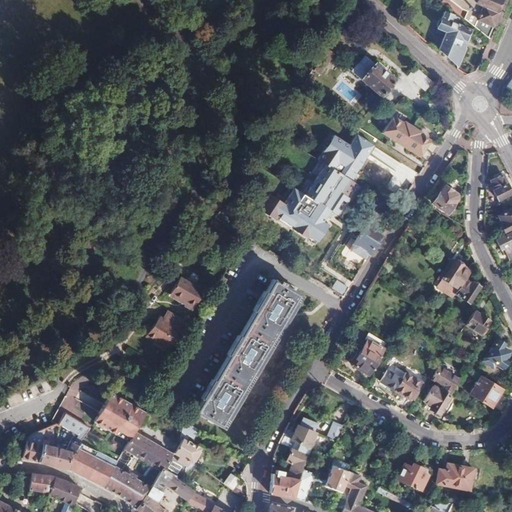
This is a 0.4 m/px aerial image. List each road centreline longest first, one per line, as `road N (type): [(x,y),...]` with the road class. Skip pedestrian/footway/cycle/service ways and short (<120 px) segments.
road 1 (tertiary): [(469,114),(311,370)]
road 2 (residential): [(511,411),(495,433),(462,440),(423,433),(311,370)]
road 3 (residential): [(491,129),(478,145),(473,221),(511,311)]
road 4 (tertiary): [(311,370),(274,425),(255,498)]
road 5 (residential): [(126,511),(50,472),(0,469)]
